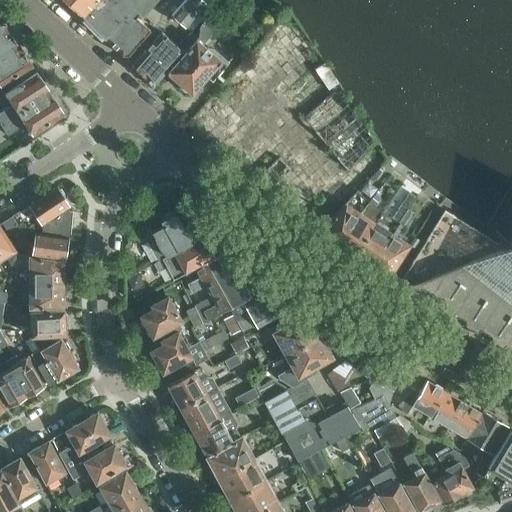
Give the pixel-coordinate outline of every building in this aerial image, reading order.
[(64,0),(83,15),(96,0),(64,0)] [(105,38),(129,11),(135,16),(138,12),(142,15),(155,0),(97,0),(84,16),(105,38)] [(184,0),(171,14),(185,26),(206,2),(203,0),(184,0)] [(223,3),(220,6),(226,11),(229,8),(223,3)] [(218,5),(208,15),(216,22),(226,11),(220,6),(218,5)] [(129,11),(105,38),(121,54),(128,54),(150,29),(135,16),(129,11)] [(197,35),(196,38),(203,44),(219,25),(216,22),(208,15),(200,25),(197,35)] [(0,56),(19,44),(5,23),(0,22),(0,56)] [(153,87),(166,72),(184,51),(173,41),(169,38),(161,31),(131,64),(145,78),(153,87)] [(184,51),(166,72),(180,84),(180,87),(185,91),(188,90),(192,94),(207,75),(212,79),(227,64),(222,59),(221,54),(214,48),(209,48),(208,48),(203,44),(196,38),(184,51)] [(19,44),(0,56),(0,85),(1,86),(33,66),(19,44)] [(37,72),(5,93),(13,105),(0,113),(0,122),(1,124),(50,93),(37,72)] [(304,115),(348,169),(370,147),(377,141),(335,91),(304,115)] [(2,125),(8,134),(24,123),(32,135),(64,114),(51,93),(2,125)] [(287,150),(280,156),(291,168),(298,161),(287,150)] [(291,168),(280,156),(250,184),(262,195),(291,168)] [(322,233),(339,244),(360,212),(368,202),(382,184),(379,182),(365,200),(362,197),(352,208),(345,204),(332,217),(322,233)] [(348,253),(354,257),(376,223),(366,217),(374,207),(371,205),(385,187),(382,184),(368,202),(360,212),(339,244),(346,248),(346,249),(347,250),(348,253)] [(42,232),(66,236),(66,233),(70,233),(72,211),(68,211),(68,207),(70,206),(64,196),(64,194),(61,188),(58,188),(57,186),(29,204),(42,224),(42,232)] [(365,260),(372,265),(404,214),(405,214),(409,209),(401,204),(385,229),(376,223),(354,257),(359,260),(363,260),(364,260),(365,260)] [(404,214),(372,265),(390,276),(410,244),(399,237),(417,209),(411,205),(409,209),(405,214),(404,214)] [(511,232),(510,243),(503,246),(444,210),(401,279),(409,284),(405,286),(426,299),(429,296),(438,302),(439,308),(452,315),(454,312),(464,318),(465,323),(477,331),(480,328),(489,333),(490,339),(503,347),(505,343),(511,347),(511,232)] [(158,261),(195,239),(187,224),(183,226),(178,217),(179,213),(172,211),(163,216),(162,219),(161,220),(163,224),(163,225),(155,230),(147,228),(145,238),(158,261)] [(12,215),(2,222),(8,232),(18,225),(12,215)] [(0,226),(0,260),(9,255),(10,258),(9,260),(13,262),(18,253),(0,226)] [(32,255),(63,260),(65,260),(65,258),(67,256),(68,249),(66,247),(68,236),(66,236),(42,232),(36,231),(35,231),(32,255)] [(174,278),(194,267),(215,255),(213,253),(214,250),(211,245),(209,244),(207,242),(206,243),(202,236),(195,239),(158,261),(154,263),(158,270),(166,265),(174,278)] [(24,254),(18,253),(13,264),(24,263),(24,254)] [(259,291),(247,279),(237,269),(231,273),(220,253),(215,255),(194,267),(200,277),(188,284),(193,292),(205,285),(211,296),(195,305),(195,306),(199,311),(205,322),(242,301),(259,291)] [(29,254),(29,284),(66,284),(66,273),(63,271),(63,260),(32,255),(29,254)] [(224,319),(228,326),(265,305),(266,307),(287,295),(286,295),(283,297),(274,282),(259,291),(242,301),(247,308),(244,310),(238,309),(232,313),(233,314),(224,319)] [(66,284),(29,284),(29,307),(63,307),(63,296),(66,294),(66,284)] [(265,305),(228,326),(232,334),(241,328),(245,334),(293,307),(287,295),(266,307),(265,305)] [(148,327),(153,336),(181,320),(168,296),(152,305),(154,308),(141,315),(142,317),(141,320),(144,325),(148,327)] [(199,311),(195,306),(188,310),(190,316),(199,311)] [(64,313),(64,310),(31,312),(33,336),(66,334),(65,323),(67,320),(67,314),(64,313)] [(195,326),(205,322),(199,311),(190,316),(195,326)] [(273,332),(285,353),(319,333),(314,326),(300,317),(273,332)] [(224,329),(200,343),(204,350),(214,344),(228,336),(224,329)] [(204,350),(200,343),(199,341),(187,348),(178,331),(162,340),(164,343),(151,351),(152,353),(151,356),(154,361),(157,362),(163,372),(178,363),(183,372),(208,358),(204,350)] [(280,377),(293,385),(307,377),(310,375),(312,368),(331,356),(327,348),(329,347),(331,341),(327,334),(321,332),(319,333),(285,353),(274,359),(282,373),(279,375),(280,377)] [(251,345),(246,337),(234,344),(239,352),(251,345)] [(40,351),(39,348),(30,353),(48,383),(56,378),(57,379),(78,367),(69,352),(71,347),(67,340),(62,340),(61,339),(40,351)] [(356,367),(374,378),(388,355),(370,344),(356,367)] [(240,362),(236,354),(225,360),(229,368),(240,362)] [(388,355),(374,378),(369,387),(374,398),(350,409),(363,429),(393,411),(383,393),(393,389),(407,366),(388,355)] [(14,356),(6,360),(28,396),(42,388),(42,386),(45,384),(28,356),(17,362),(14,356)] [(28,396),(6,360),(0,364),(0,392),(8,406),(11,404),(13,405),(28,396)] [(179,406),(180,408),(217,388),(211,377),(205,376),(200,366),(167,385),(173,395),(171,398),(175,405),(179,406)] [(327,374),(334,381),(342,376),(335,367),(327,374)] [(307,377),(293,385),(293,386),(284,391),(280,383),(274,379),(258,388),(297,460),(360,426),(345,402),(335,407),(337,411),(329,415),(307,377)] [(412,404),(430,415),(445,391),(426,380),(416,397),(412,404)] [(360,402),(350,386),(339,391),(350,408),(360,402)] [(235,398),(240,406),(258,395),(254,387),(235,398)] [(192,429),(219,415),(229,409),(217,388),(180,408),(185,416),(183,420),(188,427),(191,428),(192,429)] [(434,436),(441,440),(463,401),(445,391),(430,415),(443,423),(434,436)] [(401,413),(412,404),(416,397),(409,392),(394,403),(401,413)] [(441,440),(448,444),(459,450),(464,443),(450,436),(454,429),(467,437),(481,412),(463,401),(441,440)] [(110,434),(97,411),(66,429),(79,452),(90,445),(110,434)] [(394,411),(405,430),(410,421),(394,411)] [(481,412),(467,437),(466,438),(492,453),(508,426),(482,411),(481,412)] [(201,446),(206,455),(240,437),(235,429),(236,423),(231,412),(220,418),(194,433),(195,434),(193,438),(198,445),(201,446)] [(192,429),(194,433),(220,418),(219,415),(192,429)] [(396,416),(382,424),(386,431),(400,423),(396,416)] [(505,477),(511,480),(511,429),(488,466),(505,477)] [(215,476),(216,478),(253,458),(242,436),(240,437),(206,455),(208,457),(205,458),(212,471),(215,470),(217,475),(215,476)] [(28,451),(45,482),(65,471),(48,440),(28,451)] [(464,441),(464,443),(459,450),(463,453),(469,444),(464,441)] [(96,483),(127,466),(114,443),(95,453),(90,445),(79,452),(73,455),(83,472),(89,469),(96,483)] [(464,456),(447,446),(435,452),(438,458),(448,473),(436,480),(432,473),(430,475),(434,481),(445,502),(461,494),(460,493),(463,492),(463,493),(466,494),(471,492),(471,488),(471,487),(473,486),(462,467),(468,464),(464,456)] [(59,453),(63,461),(73,455),(69,447),(59,453)] [(414,471),(416,475),(403,483),(419,511),(421,510),(424,511),(430,508),(430,504),(440,499),(413,451),(404,456),(412,472),(414,471)] [(73,478),(83,472),(73,455),(63,461),(73,478)] [(0,468),(17,498),(21,506),(41,495),(19,457),(0,468)] [(481,457),(475,468),(483,472),(489,462),(481,457)] [(229,497),(230,499),(265,480),(253,458),(216,478),(217,480),(219,479),(222,484),(220,485),(227,498),(229,497)] [(397,472),(390,460),(381,465),(388,477),(397,472)] [(500,484),(505,477),(488,466),(483,474),(500,484)] [(0,511),(4,511),(20,503),(1,470),(0,470),(0,511)] [(87,511),(110,511),(139,495),(133,484),(134,481),(130,473),(127,474),(125,471),(101,485),(109,499),(87,511)] [(361,478),(367,489),(374,485),(368,474),(361,478)] [(293,479),(299,490),(306,486),(300,475),(293,479)] [(330,484),(337,496),(346,491),(339,479),(330,484)] [(258,511),(277,502),(265,480),(230,499),(231,501),(229,502),(234,511),(258,511)] [(511,496),(511,480),(509,483),(504,480),(497,491),(501,501),(511,496)] [(411,511),(415,510),(399,482),(378,494),(388,511),(411,511)] [(81,492),(76,483),(68,487),(74,496),(81,492)] [(384,511),(374,492),(353,504),(356,511),(384,511)] [(139,495),(110,511),(151,511),(149,506),(146,506),(139,495)] [(305,502),(310,511),(318,508),(312,498),(305,502)] [(282,511),(277,502),(258,511),(282,511)] [(353,511),(348,502),(329,511),(353,511)]
